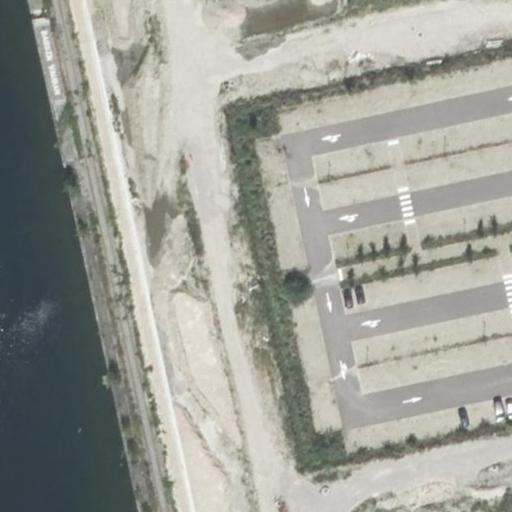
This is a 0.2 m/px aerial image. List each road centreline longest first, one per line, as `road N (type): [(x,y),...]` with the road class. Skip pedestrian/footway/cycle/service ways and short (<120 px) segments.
road 1 (residential): [(171,85),(245,501)]
road 2 (residential): [(171,85),(511,16)]
road 3 (residential): [(245,501),(511,443)]
